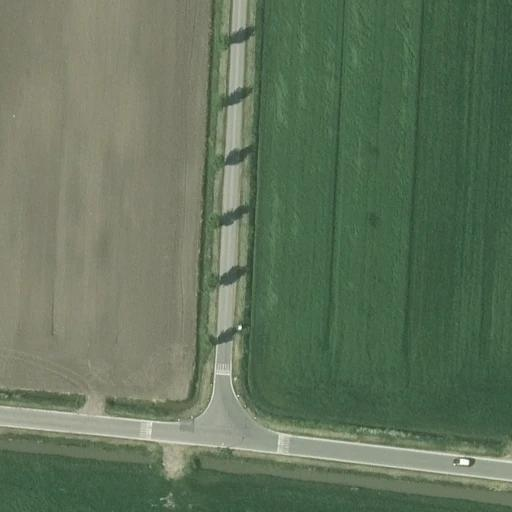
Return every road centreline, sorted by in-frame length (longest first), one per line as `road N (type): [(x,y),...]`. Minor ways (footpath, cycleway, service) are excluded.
road 1 (unclassified): [(221,435),(240,0)]
road 2 (unclassified): [(511,476),(221,435)]
road 3 (unclassified): [(221,435),(0,419)]
